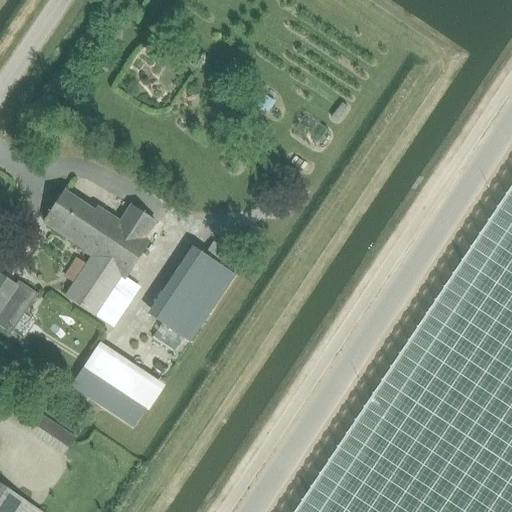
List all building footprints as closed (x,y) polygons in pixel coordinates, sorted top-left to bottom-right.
[(511,511),(511,186),(294,511),(511,511)] [(63,192),(43,223),(92,256),(65,297),(113,329),(139,290),(124,279),(148,242),(143,239),(154,223),(130,207),(119,223),(96,208),(94,212),(63,192)] [(18,261),(38,232),(26,224),(6,253),(18,261)] [(196,250),(151,318),(185,340),(230,273),(196,250)] [(14,286),(4,279),(13,265),(4,259),(0,265),(0,327),(9,334),(36,295),(17,282),(14,286)] [(149,398),(162,377),(95,335),(81,356),(149,398)] [(82,369),(71,386),(131,426),(143,410),(82,369)] [(63,456),(75,439),(32,409),(20,427),(63,456)] [(36,484),(32,496),(48,502),(53,490),(36,484)] [(41,511),(0,485),(0,511),(41,511)]
